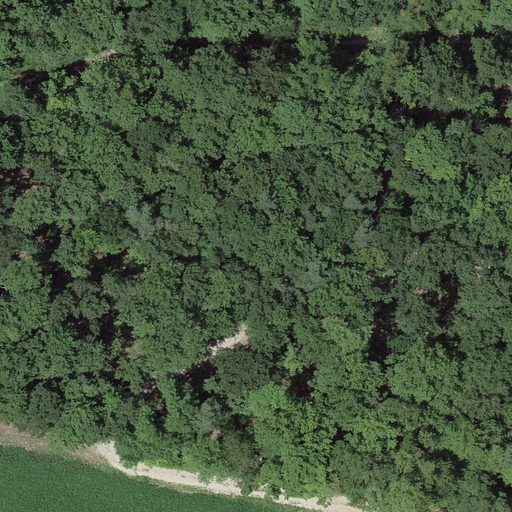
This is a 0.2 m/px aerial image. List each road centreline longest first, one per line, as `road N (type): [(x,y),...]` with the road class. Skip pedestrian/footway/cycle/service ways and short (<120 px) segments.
road 1 (track): [(361,511),(160,475),(113,454),(103,438),(124,402),(166,370),(289,309),(511,248)]
road 2 (track): [(0,94),(219,52),(511,44)]
